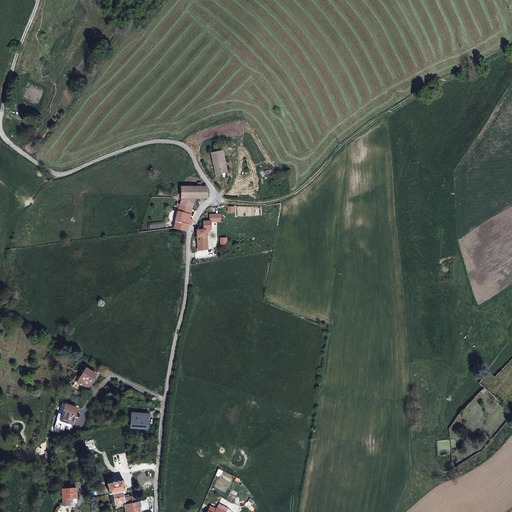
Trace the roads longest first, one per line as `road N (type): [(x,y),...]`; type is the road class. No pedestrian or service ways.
road 1 (unclassified): [(156,511),(190,231),(217,196),(188,148),(173,142),(58,174),(6,139),(8,88),(39,0)]
road 2 (track): [(511,46),(384,114),(287,197),(260,203),(217,196)]
road 3 (unknown): [(77,424),(86,399),(111,373),(165,398)]
